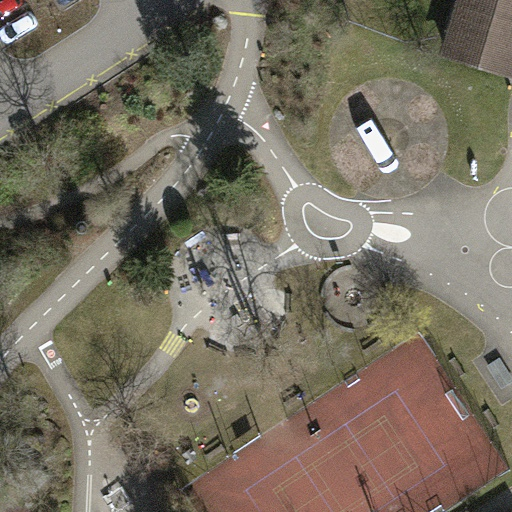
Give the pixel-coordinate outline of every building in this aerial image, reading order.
[(511,0),(462,0),(461,6),(511,20),(511,0)] [(358,175),(420,182),(427,118),(365,111),(358,175)] [(196,321),(269,288),(250,248),(178,282),(196,321)] [(236,360),(278,330),(253,295),(211,325),(236,360)] [(205,511),(349,511),(309,433),(194,491),(205,511)]
